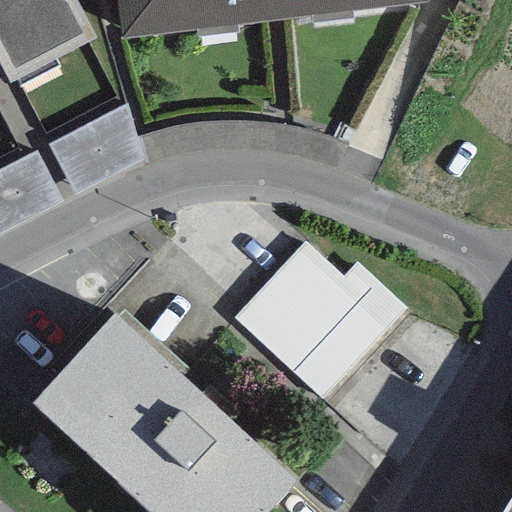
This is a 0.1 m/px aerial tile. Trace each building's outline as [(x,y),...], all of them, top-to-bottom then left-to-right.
[(0,0),(0,87),(95,38),(74,0),(0,0)] [(429,0),(116,0),(121,41),(430,3),(429,0)] [(126,105),(50,146),(76,196),(142,161),(126,105)] [(201,139),(145,145),(146,163),(203,158),(201,139)] [(0,235),(63,204),(35,151),(0,169),(0,235)] [(304,241),(233,318),(322,400),(407,309),(355,261),(341,276),(304,241)] [(114,314),(32,405),(149,511),(267,511),(297,480),(114,314)] [(511,511),(511,490),(498,511),(511,511)]
